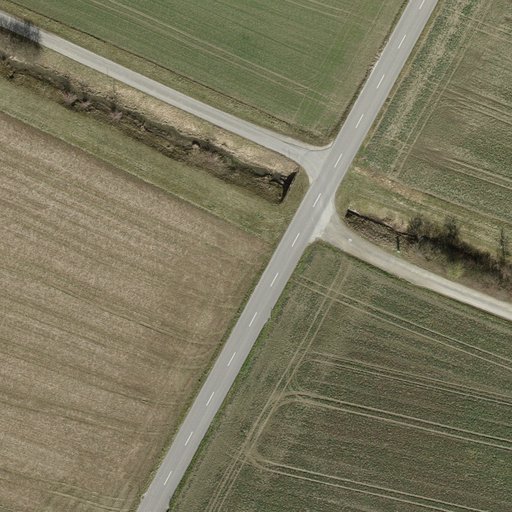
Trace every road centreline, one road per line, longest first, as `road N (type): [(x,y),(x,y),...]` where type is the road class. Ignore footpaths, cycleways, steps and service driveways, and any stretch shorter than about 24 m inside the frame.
road 1 (tertiary): [(152,511),(423,0)]
road 2 (track): [(335,169),(0,18)]
road 3 (track): [(306,222),(511,311)]
